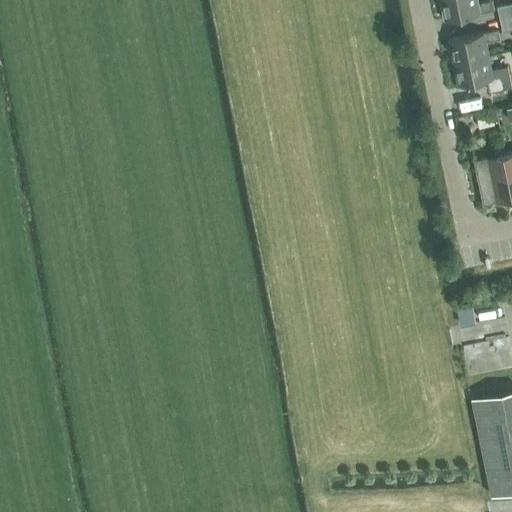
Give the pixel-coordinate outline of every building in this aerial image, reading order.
[(487,0),(478,2),(477,0),(441,0),(445,19),(494,9),(492,0),(487,0)] [(511,1),(497,5),(500,18),(511,15),(511,1)] [(511,28),(511,15),(500,18),(502,30),(511,28)] [(449,38),(454,61),(488,54),(486,41),(500,38),(498,28),(449,38)] [(491,68),(488,54),(454,61),(459,84),(487,78),(489,91),(511,86),(508,65),(491,68)] [(495,123),(492,111),(477,114),(479,127),(495,123)] [(511,197),(511,193),(504,153),(474,159),(483,203),(511,197)] [(473,304),(456,307),(460,325),(476,322),(473,304)] [(511,389),(477,395),(494,495),(511,492),(511,389)]
